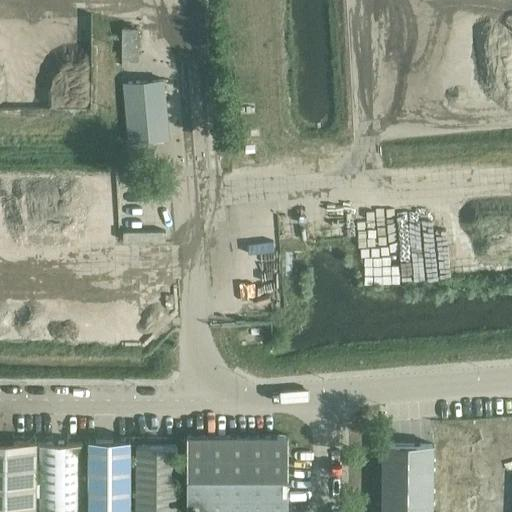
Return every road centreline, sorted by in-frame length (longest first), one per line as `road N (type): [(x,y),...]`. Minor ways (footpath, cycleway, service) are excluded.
road 1 (unclassified): [(0,399),(330,398)]
road 2 (unknown): [(0,263),(191,266)]
road 3 (unclassified): [(511,383),(330,398)]
